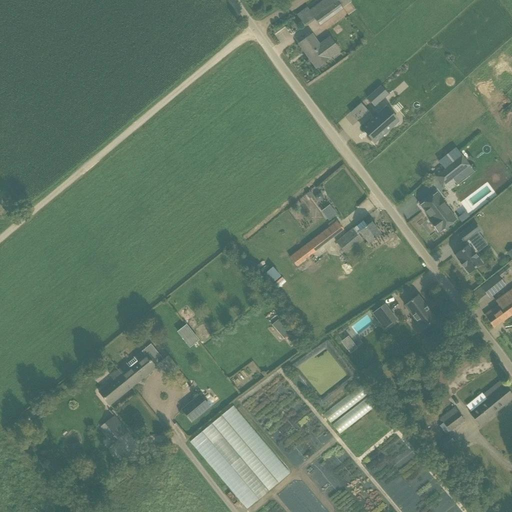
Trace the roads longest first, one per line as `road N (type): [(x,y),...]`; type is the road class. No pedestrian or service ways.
road 1 (unclassified): [(511,373),(232,0)]
road 2 (track): [(301,0),(253,30),(0,238)]
